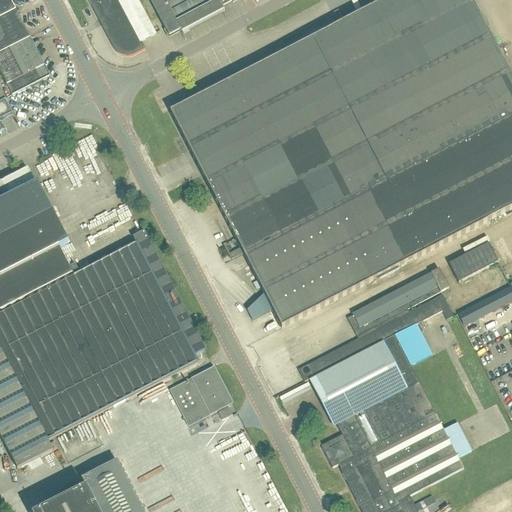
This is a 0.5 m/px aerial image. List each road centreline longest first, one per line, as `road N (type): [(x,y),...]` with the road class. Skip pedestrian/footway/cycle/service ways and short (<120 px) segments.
road 1 (tertiary): [(317,511),(104,99)]
road 2 (unclassified): [(104,99),(289,0)]
